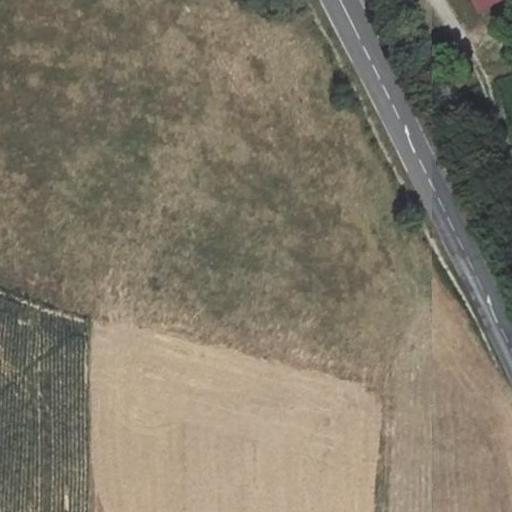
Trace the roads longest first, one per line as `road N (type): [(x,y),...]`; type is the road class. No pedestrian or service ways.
road 1 (tertiary): [(511,352),(339,0)]
road 2 (track): [(440,0),(511,136)]
